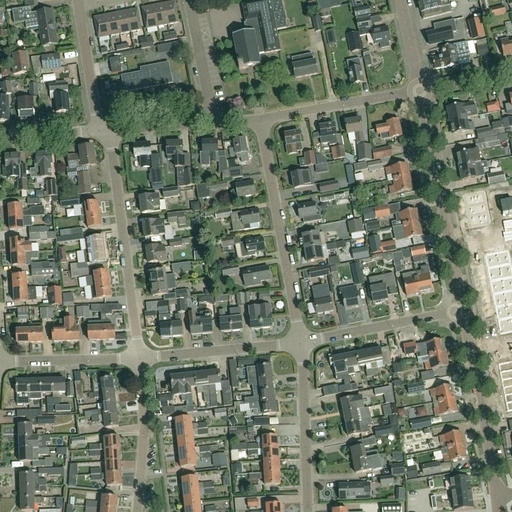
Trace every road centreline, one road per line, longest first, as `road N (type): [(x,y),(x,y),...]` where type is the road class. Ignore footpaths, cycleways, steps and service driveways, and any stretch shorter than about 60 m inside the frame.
road 1 (residential): [(138,357),(111,148),(100,132)]
road 2 (residential): [(300,343),(259,120)]
road 3 (residential): [(455,311),(458,287),(420,92)]
road 4 (residential): [(497,497),(467,334),(455,311)]
road 5 (residential): [(306,511),(300,343)]
road 6 (residential): [(259,120),(420,92)]
road 7 (residential): [(138,357),(300,343)]
road 8 (residential): [(300,343),(455,311)]
road 9 (residential): [(137,511),(144,427),(138,357)]
road 10 (residential): [(0,362),(138,357)]
road 11 (residential): [(100,132),(77,7)]
road 12 (residential): [(211,122),(188,0)]
